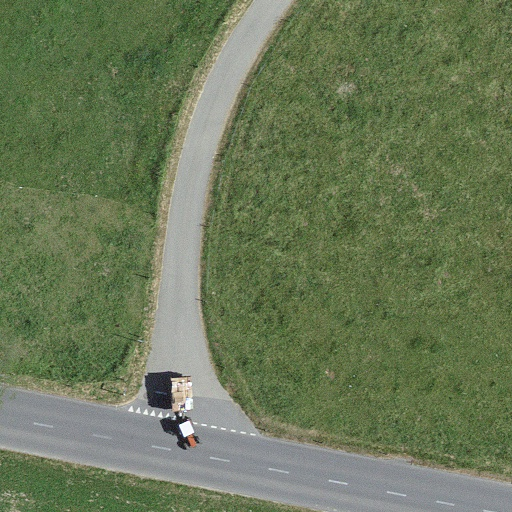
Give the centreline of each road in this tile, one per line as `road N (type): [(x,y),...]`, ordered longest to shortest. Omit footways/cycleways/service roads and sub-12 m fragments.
road 1 (tertiary): [(511,511),(0,411)]
road 2 (track): [(270,0),(231,65),(180,224),(177,443)]
